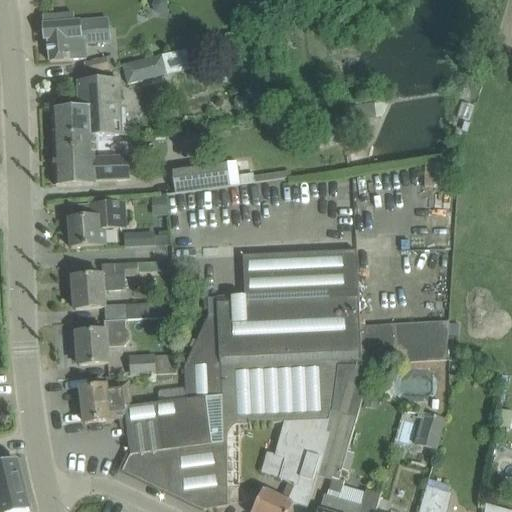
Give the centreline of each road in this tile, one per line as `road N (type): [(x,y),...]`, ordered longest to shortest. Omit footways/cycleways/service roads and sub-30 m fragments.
road 1 (tertiary): [(36,441),(23,350),(3,0)]
road 2 (residential): [(163,511),(98,486),(47,491)]
